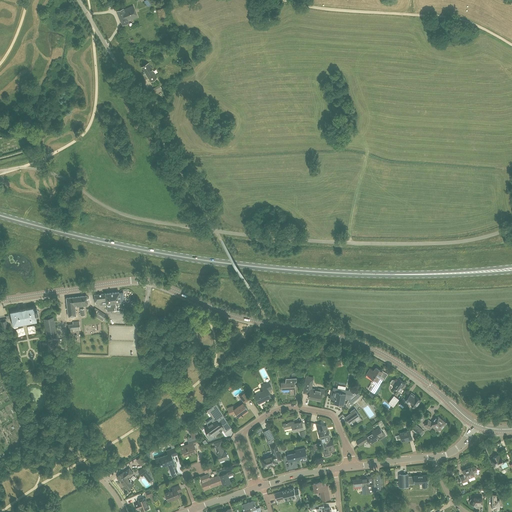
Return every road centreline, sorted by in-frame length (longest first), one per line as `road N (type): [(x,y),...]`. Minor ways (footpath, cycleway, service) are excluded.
road 1 (primary): [(0,214),(198,259),(423,274)]
road 2 (tertiary): [(443,396),(358,342),(234,315),(158,283),(62,291)]
road 3 (unclassified): [(215,229),(406,245),(473,240),(511,227)]
road 4 (unclassified): [(215,229),(78,0)]
road 5 (residential): [(243,433),(291,408),(334,416),(347,447)]
